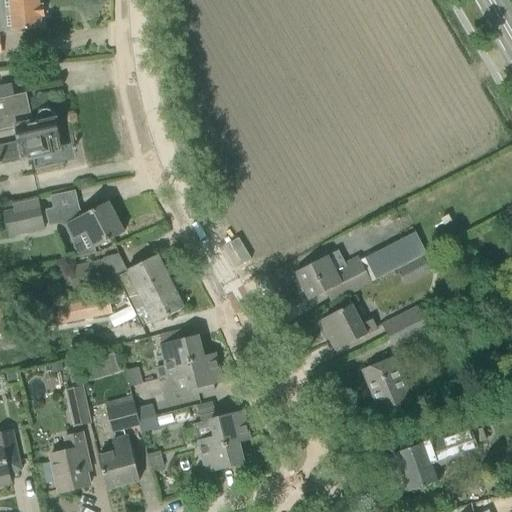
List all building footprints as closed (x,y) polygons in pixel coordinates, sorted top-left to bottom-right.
[(41,29),(40,17),(43,17),(43,7),(39,7),(37,0),(1,0),(5,33),(41,29)] [(32,124),(26,95),(14,97),(13,91),(8,92),(7,86),(0,87),(0,131),(14,129),(17,144),(0,148),(0,164),(28,158),(28,160),(31,160),(50,155),(50,153),(62,151),(56,120),(54,115),(50,111),(45,110),(40,112),(37,116),(36,122),(37,123),(32,124)] [(44,229),(39,206),(38,200),(12,205),(13,210),(3,212),(9,237),(44,229)] [(53,210),(46,212),(49,226),(61,223),(65,225),(71,236),(73,240),(86,234),(94,249),(106,243),(123,234),(107,203),(81,216),(77,209),(64,212),(63,208),(53,210)] [(313,264),(295,273),(309,301),(339,285),(345,296),(363,287),(370,283),(375,280),(370,267),(364,270),(360,261),(358,257),(345,264),(338,251),(328,256),(313,264)] [(116,279),(123,292),(128,290),(129,291),(143,284),(145,288),(167,276),(157,256),(126,272),(118,254),(68,266),(69,275),(63,276),(65,289),(72,288),(73,294),(109,287),(108,283),(116,279)] [(128,290),(123,292),(142,329),(153,324),(165,317),(183,308),(167,276),(145,288),(143,284),(129,291),(128,290)] [(111,313),(108,297),(37,312),(40,327),(111,313)] [(382,326),(388,338),(424,321),(423,319),(440,310),(435,299),(418,308),(417,307),(382,326)] [(320,321),(335,352),(377,330),(372,320),(362,325),(352,305),(320,321)] [(424,321),(388,338),(394,351),(430,333),(424,321)] [(161,346),(166,367),(203,358),(197,337),(178,342),(161,346)] [(203,358),(166,367),(154,370),(157,380),(188,373),(193,396),(214,391),(213,384),(221,382),(214,355),(203,358)] [(394,359),(362,372),(381,420),(413,407),(394,359)] [(61,363),(51,366),(52,373),(62,371),(61,363)] [(140,368),(125,372),(129,388),(144,384),(140,368)] [(14,374),(6,376),(8,382),(16,380),(14,374)] [(66,392),(74,427),(89,424),(82,389),(66,392)] [(137,421),(134,409),(135,409),(133,403),(106,410),(112,434),(139,427),(137,421)] [(155,417),(152,405),(135,409),(134,409),(137,421),(155,417)] [(249,440),(242,413),(234,415),(232,409),(199,417),(200,423),(193,425),(198,442),(214,438),(215,443),(236,438),(238,443),(249,440)] [(141,433),(158,429),(155,417),(137,421),(139,427),(140,427),(141,433)] [(393,454),(406,493),(440,481),(434,465),(449,459),(450,462),(477,452),(469,428),(393,454)] [(19,462),(15,442),(12,431),(0,433),(0,486),(11,484),(7,465),(19,462)] [(90,471),(85,452),(82,435),(64,439),(67,453),(50,457),(58,493),(89,486),(86,472),(90,471)] [(98,457),(107,490),(139,482),(127,437),(112,441),(115,452),(98,457)] [(236,438),(215,443),(214,438),(198,442),(206,473),(243,464),(238,443),(236,438)] [(164,468),(161,452),(147,456),(150,471),(164,468)]
